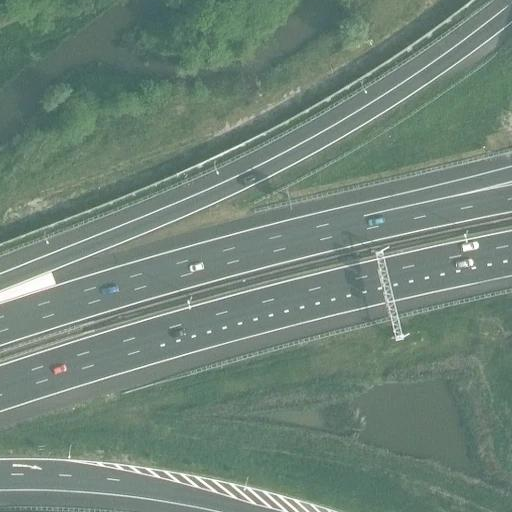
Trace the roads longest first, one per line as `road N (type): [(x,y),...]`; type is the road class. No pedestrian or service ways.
road 1 (motorway): [(511,13),(301,154),(0,289)]
road 2 (motorway): [(0,389),(228,319),(511,253)]
road 3 (motorway): [(485,198),(280,244),(0,326)]
road 4 (motorway): [(0,476),(119,481),(248,511)]
